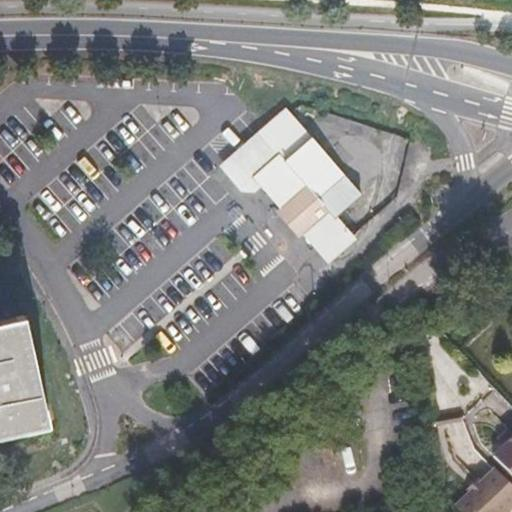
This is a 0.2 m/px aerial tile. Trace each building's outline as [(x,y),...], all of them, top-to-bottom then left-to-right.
[(389,106),(200,68),(191,115),(308,138),(296,196),(266,224),(297,259),(354,207),(371,123),(385,127),(389,106)] [(372,192),(385,127),(371,123),(354,207),(372,192)] [(0,324),(0,437),(50,427),(27,319),(0,324)] [(511,455),(503,464),(511,473),(511,455)] [(511,511),(511,484),(504,476),(494,486),(480,499),(466,511),(511,511)] [(480,499),(494,486),(490,483),(477,496),(480,499)]
